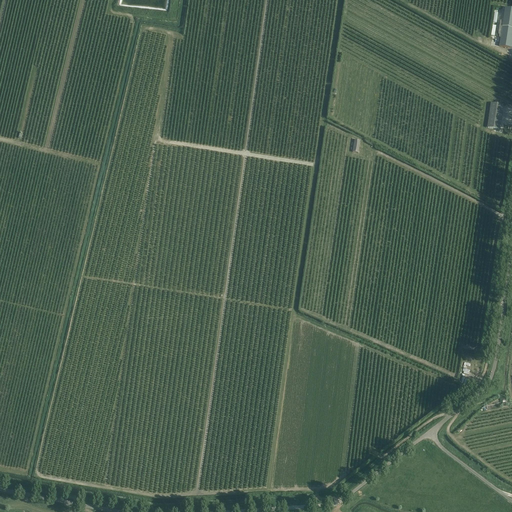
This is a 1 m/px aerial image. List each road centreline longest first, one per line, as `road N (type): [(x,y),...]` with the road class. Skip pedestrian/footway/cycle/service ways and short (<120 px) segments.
road 1 (unclassified): [(236,511),(336,503),(429,432)]
road 2 (unclassified): [(429,432),(488,382),(511,254)]
road 3 (track): [(372,147),(501,215),(511,194)]
